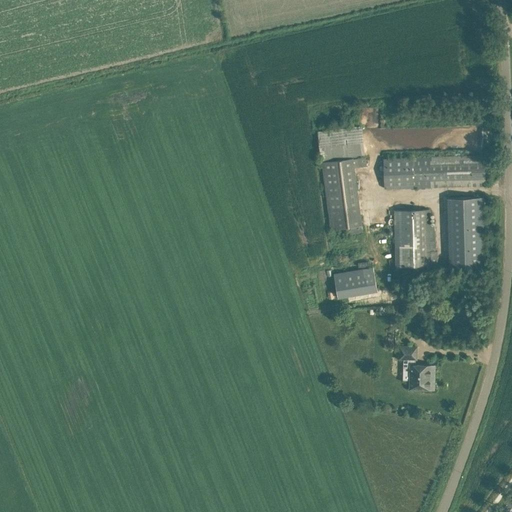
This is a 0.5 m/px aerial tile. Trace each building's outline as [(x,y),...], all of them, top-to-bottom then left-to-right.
[(383,158),(384,188),(485,185),(484,155),(383,158)] [(346,227),(347,234),(363,232),(355,167),(367,165),(366,156),(354,158),(354,157),(322,161),(331,229),(346,227)] [(450,268),(487,267),(485,196),(448,197),(450,268)] [(437,264),(437,252),(435,252),(435,225),(430,225),(430,210),(394,210),(396,264),(437,264)] [(373,267),(334,274),(338,298),(377,291),(373,267)] [(410,388),(434,389),(435,365),(416,364),(416,358),(417,346),(400,346),(400,358),(404,358),(403,365),(411,365),(410,388)]
